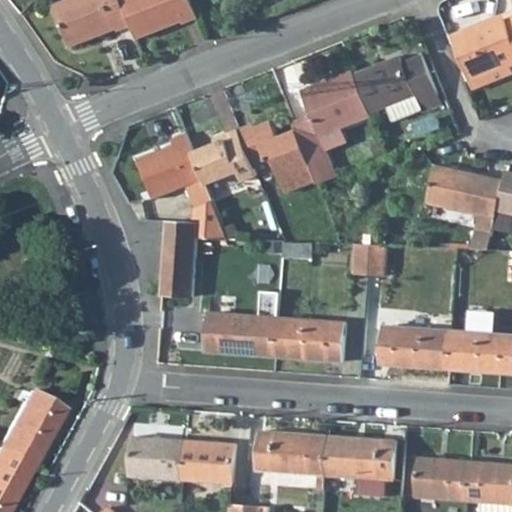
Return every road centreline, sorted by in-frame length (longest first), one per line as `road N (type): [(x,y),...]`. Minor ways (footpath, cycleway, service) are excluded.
road 1 (residential): [(511,410),(119,378)]
road 2 (residential): [(374,0),(58,127)]
road 3 (residential): [(119,378),(122,287),(58,127)]
road 4 (residential): [(511,133),(473,127),(424,0)]
road 5 (residential): [(119,378),(53,511)]
